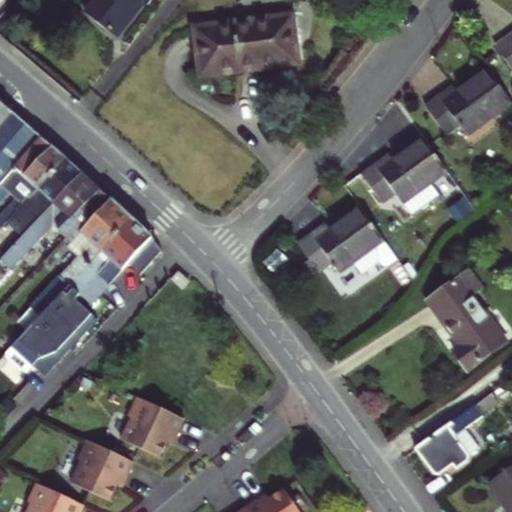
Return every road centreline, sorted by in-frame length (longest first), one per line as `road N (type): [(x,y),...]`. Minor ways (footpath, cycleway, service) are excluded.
road 1 (residential): [(213,261),(346,125),(443,0)]
road 2 (tertiary): [(213,261),(0,67)]
road 3 (residential): [(177,511),(316,391)]
road 4 (tertiary): [(316,391),(213,261)]
road 5 (unknown): [(87,144),(172,4)]
road 6 (tertiary): [(404,511),(316,391)]
